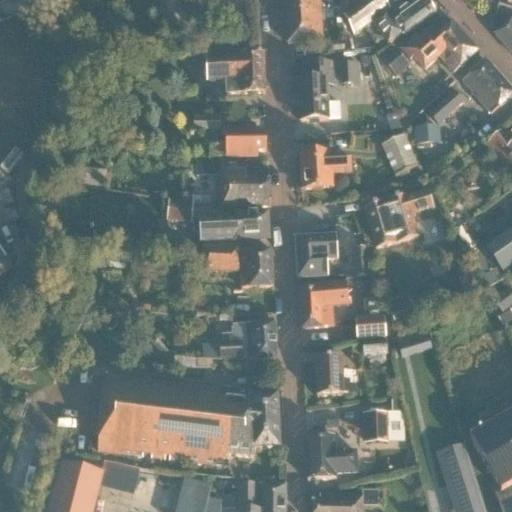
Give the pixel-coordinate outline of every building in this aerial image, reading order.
[(338,0),(342,17),(353,38),(372,24),(388,47),(400,38),(401,40),(434,16),(435,10),(429,2),(422,0),(403,14),(401,12),(388,21),(384,15),(389,11),(381,0),(367,0),(352,12),(349,0),(338,0)] [(288,47),(323,44),(320,1),(285,3),(288,47)] [(511,22),(495,37),(511,56),(511,22)] [(439,59),(454,76),(478,55),(451,24),(433,39),(428,33),(418,42),(416,39),(401,53),(409,62),(413,59),(424,72),(439,59)] [(344,54),(343,44),(330,45),(330,55),(344,54)] [(388,72),(401,61),(392,51),(380,62),(388,72)] [(243,95),(243,97),(265,95),(263,55),(244,56),(244,58),(206,60),(207,84),(226,83),(227,96),(243,95)] [(498,109),(499,110),(511,99),(511,93),(486,63),(469,77),(470,78),(462,84),(490,116),(498,109)] [(328,107),(327,87),(333,87),(332,65),(311,66),(311,82),(298,83),(300,124),(328,123),(328,122),(340,121),(339,107),(328,107)] [(339,67),(340,88),(359,87),(358,66),(339,67)] [(438,110),(429,117),(438,128),(447,121),(463,107),(454,96),(438,110)] [(397,117),(387,119),(391,134),(401,132),(397,117)] [(220,133),(220,119),(193,120),(193,134),(220,133)] [(440,146),(438,129),(416,132),(418,148),(440,146)] [(265,136),(254,136),(254,130),(226,130),(226,160),(257,160),(257,154),(265,154),(265,136)] [(511,134),(509,138),(508,137),(505,139),(500,134),(483,150),(511,181),(511,134)] [(417,168),(403,137),(379,148),(393,179),(417,168)] [(350,161),(331,162),(331,157),(300,159),(302,192),(333,190),(332,178),(351,177),(350,161)] [(78,172),(78,188),(112,188),(112,173),(78,172)] [(220,175),(221,210),(269,209),(268,173),(220,175)] [(406,197),(364,210),(376,252),(418,240),(412,218),(433,211),(428,193),(406,200),(406,197)] [(193,207),(168,205),(166,225),(191,228),(193,207)] [(460,207),(446,217),(457,232),(471,222),(460,207)] [(235,243),(235,244),(268,242),(267,216),(233,218),(233,219),(199,221),(200,245),(235,243)] [(511,232),(485,252),(502,276),(511,269),(511,232)] [(298,281),(300,281),(328,279),(327,262),(337,262),(336,238),(296,240),(298,281)] [(273,289),(272,281),(270,253),(243,254),(243,256),(239,255),(238,250),(203,248),(202,273),(240,274),(241,291),(273,289)] [(369,281),(368,251),(353,252),(354,282),(369,281)] [(0,276),(11,268),(0,253),(0,276)] [(301,332),(333,329),(332,311),(348,310),(346,286),(298,289),(301,332)] [(492,302),(502,316),(511,308),(511,293),(509,290),(492,302)] [(368,305),(366,306),(368,322),(384,321),(380,305),(368,305)] [(415,319),(410,305),(387,313),(392,327),(415,319)] [(502,328),(511,322),(511,315),(510,313),(498,320),(502,328)] [(355,323),(356,343),(386,341),(384,321),(368,322),(355,323)] [(243,363),(276,362),(274,326),(232,328),(232,337),(221,338),(222,346),(219,347),(220,363),(243,362),(243,363)] [(427,335),(413,339),(418,354),(431,350),(427,335)] [(387,358),(386,343),(362,344),(363,359),(387,358)] [(342,375),(341,360),(315,362),(317,400),(356,398),(355,375),(342,375)] [(97,455),(143,460),(228,470),(231,458),(253,460),(253,453),(280,451),(278,398),(250,399),(250,400),(235,398),(236,392),(106,377),(97,455)] [(511,511),(511,395),(472,419),(480,434),(469,440),(501,495),(495,498),(498,503),(500,511),(511,511)] [(361,417),(362,447),(404,446),(404,416),(361,417)] [(334,456),(334,438),(305,440),(308,484),(336,483),(336,478),(357,477),(356,455),(334,456)] [(464,449),(435,457),(447,495),(476,486),(464,449)] [(63,463),(50,511),(92,511),(103,473),(63,463)] [(284,511),(285,488),(239,487),(238,511),(284,511)] [(362,511),(363,509),(377,510),(377,494),(362,494),(362,498),(319,498),(319,503),(312,502),(312,511),(362,511)]
